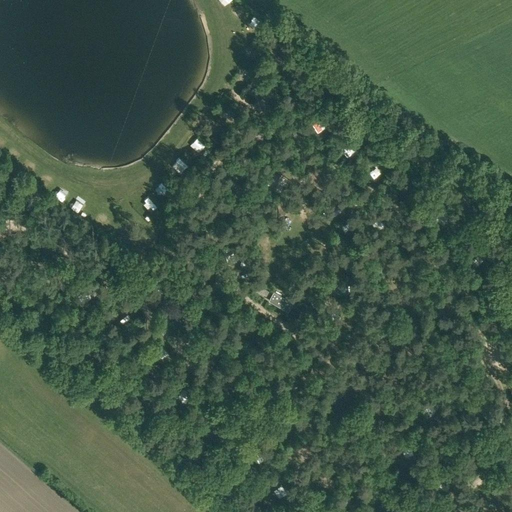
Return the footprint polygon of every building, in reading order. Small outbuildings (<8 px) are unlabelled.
[(220,0),(231,9),(237,1),(236,0),(220,0)] [(252,86),(249,92),(259,98),(263,92),(252,86)] [(318,127),(324,136),(333,131),(327,122),(318,127)] [(199,152),(207,147),(204,143),(196,148),(199,152)] [(183,163),(178,169),(187,176),(192,169),(183,163)] [(276,178),(274,187),(284,190),(286,180),(276,178)] [(165,199),(173,198),(171,185),(162,187),(165,199)] [(154,200),(146,207),(157,218),(164,210),(154,200)] [(347,209),(340,210),(342,221),(349,220),(347,209)] [(441,224),(449,229),(455,219),(447,214),(441,224)] [(289,231),(296,224),(289,216),(281,223),(289,231)] [(402,243),(408,240),(405,234),(399,237),(402,243)] [(347,263),(344,268),(347,273),(353,273),(356,267),(353,262),(347,263)] [(342,284),(337,287),(337,294),(343,297),(348,293),(348,287),(342,284)] [(257,290),(267,295),(269,290),(260,285),(257,290)] [(159,297),(165,303),(170,298),(164,292),(159,297)] [(288,311),(292,304),(292,305),(293,305),(273,293),(273,294),(270,300),(269,300),(289,311),(288,311)] [(81,302),(88,312),(95,306),(88,297),(81,302)] [(222,420),(219,424),(227,430),(230,426),(222,420)] [(284,499),(292,494),(287,487),(279,492),(284,499)]
